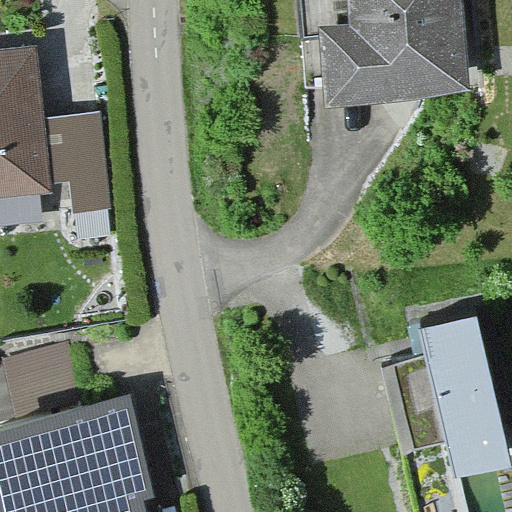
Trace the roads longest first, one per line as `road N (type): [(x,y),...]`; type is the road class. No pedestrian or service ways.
road 1 (residential): [(160,0),(149,156),(201,446),(226,511)]
road 2 (unknown): [(0,372),(183,346)]
